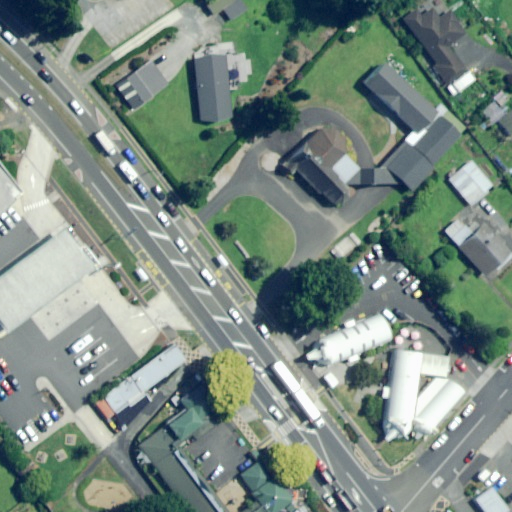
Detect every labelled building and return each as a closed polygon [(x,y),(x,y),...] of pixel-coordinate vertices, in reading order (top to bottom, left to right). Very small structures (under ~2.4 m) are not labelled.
[(243,10),(236,0),(210,0),(204,5),(211,15),(219,9),(227,21),(243,10)] [(440,14),(434,4),(404,23),(439,80),(459,67),(445,45),(462,34),(446,10),(440,14)] [(164,84),(147,61),(113,86),(130,109),(164,84)] [(213,136),(229,127),(222,61),(189,64),(196,130),(213,136)] [(428,117),(378,70),(355,94),(405,141),(428,117)] [(471,80),(464,72),(445,87),(451,95),(471,80)] [(501,114),(491,101),(478,110),(489,124),(501,114)] [(511,133),(511,106),(495,120),(508,137),(511,133)] [(452,147),(427,123),(378,175),(403,199),(452,147)] [(318,128),(284,164),(333,210),(359,183),(334,159),(335,145),(318,128)] [(490,186),(467,160),(445,180),(468,205),(490,186)] [(0,205),(18,192),(0,168),(0,205)] [(479,276),(506,254),(481,223),(454,245),(479,276)] [(0,271),(0,329),(49,291),(79,268),(50,231),(20,256),(0,271)] [(321,345),(308,354),(310,361),(328,361),(330,365),(390,338),(380,316),(319,342),(321,345)] [(134,371),(98,396),(113,416),(183,365),(169,346),(134,371)] [(408,440),(414,420),(430,435),(466,393),(442,370),(417,398),(424,354),(395,349),(383,428),(387,437),(392,441),(403,435),(408,440)] [(336,383),(328,371),(320,376),(328,388),(336,383)] [(179,511),(292,511),(294,511),(256,459),(234,475),(254,503),(240,511),(215,511),(171,450),(216,418),(195,389),(179,400),(185,409),(132,446),(136,451),(179,511)] [(39,431),(31,420),(19,430),(28,440),(39,431)] [(487,486),(470,497),(479,511),(499,511),(504,510),(487,486)]
